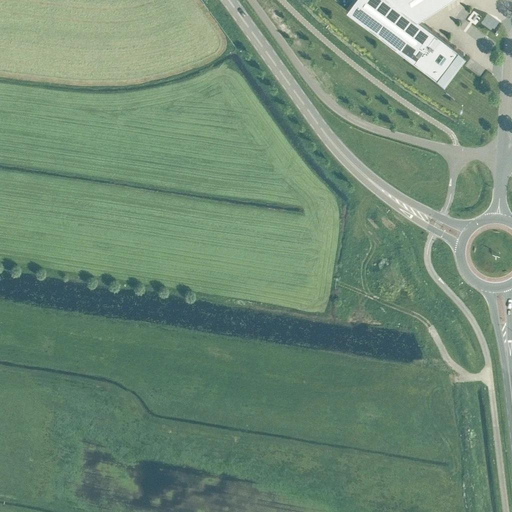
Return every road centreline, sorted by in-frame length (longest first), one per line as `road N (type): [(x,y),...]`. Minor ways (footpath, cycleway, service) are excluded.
road 1 (track): [(455,150),(340,111),(251,0)]
road 2 (primary): [(390,195),(330,141),(229,0)]
road 3 (unclassified): [(505,511),(489,377)]
